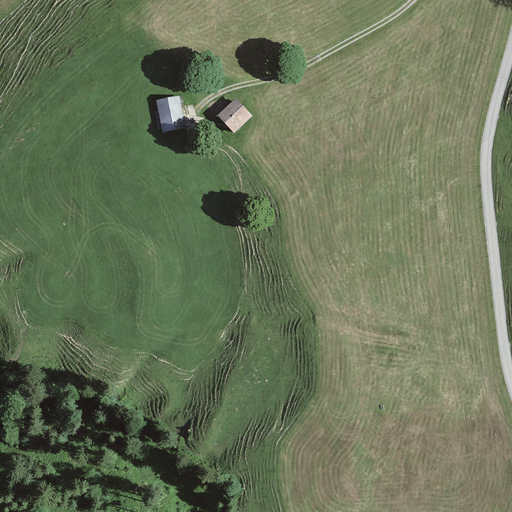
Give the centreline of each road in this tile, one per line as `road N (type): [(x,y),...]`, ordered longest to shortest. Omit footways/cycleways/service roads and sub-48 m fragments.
road 1 (unclassified): [(511,43),(486,171),(511,386)]
road 2 (track): [(413,0),(286,74),(224,90),(200,106)]
